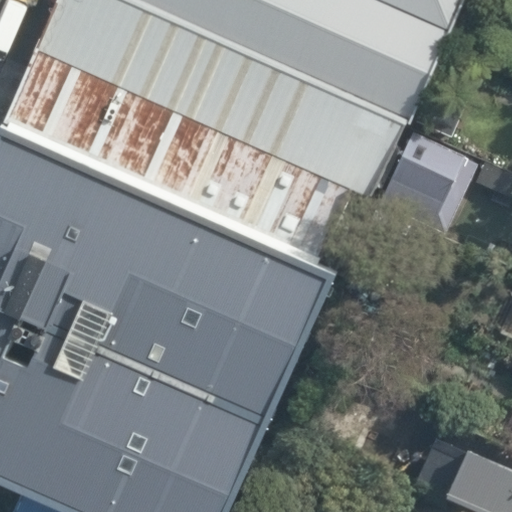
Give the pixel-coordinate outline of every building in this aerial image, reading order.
[(412,124),(127,0),(69,0),(12,131),(320,266),(353,191),(378,202),(412,124)] [(127,0),(412,124),(414,125),(470,0),(127,0)] [(243,511),(347,278),(320,266),(12,131),(0,126),(0,487),(56,511),(243,511)] [(482,165),(417,134),(383,205),(449,235),(482,165)] [(511,511),(511,459),(467,440),(446,488),(502,511),(511,511)] [(27,511),(30,507),(0,493),(0,511),(27,511)] [(480,511),(459,503),(455,511),(480,511)]
